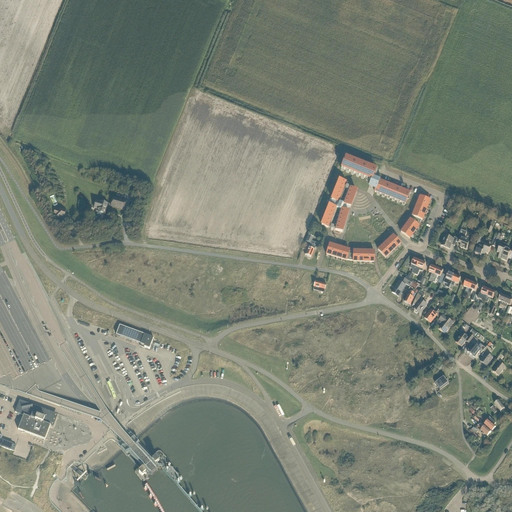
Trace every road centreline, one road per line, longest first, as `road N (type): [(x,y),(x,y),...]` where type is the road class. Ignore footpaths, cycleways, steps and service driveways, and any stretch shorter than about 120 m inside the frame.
road 1 (residential): [(86,246),(136,244),(332,271),(374,293)]
road 2 (unclassified): [(374,293),(358,305),(227,331),(209,350)]
road 3 (residential): [(374,293),(511,402)]
road 4 (unclassified): [(176,385),(134,400),(70,319),(74,295)]
road 5 (unclassified): [(379,432),(432,447),(476,480),(489,476),(511,442)]
road 6 (unclassified): [(209,350),(74,295)]
road 7 (residential): [(422,249),(443,200),(384,173),(384,165)]
